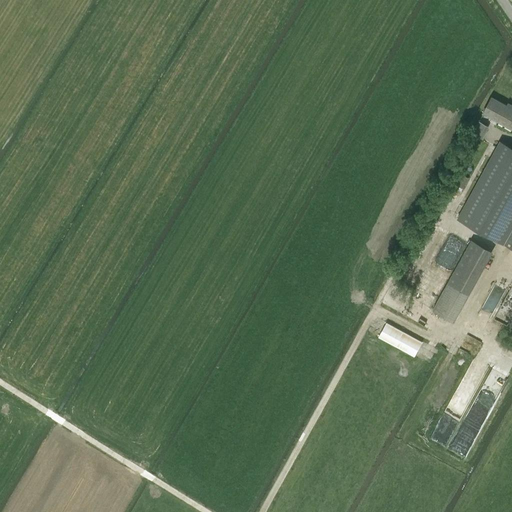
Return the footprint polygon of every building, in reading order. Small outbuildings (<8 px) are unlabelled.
[(492,97),(484,112),(511,128),(511,107),(511,108),(492,97)] [(488,127),(478,121),(472,132),(482,138),(488,127)] [(511,147),(501,142),(458,220),(511,248),(511,147)] [(462,190),(469,178),(462,174),(455,186),(462,190)] [(451,322),(490,251),(469,239),(430,310),(451,322)] [(435,296),(459,255),(447,248),(419,295),(428,301),(432,294),(435,296)] [(494,282),(479,314),(490,319),(505,288),(494,282)] [(467,336),(465,345),(479,350),(482,340),(467,336)] [(497,396),(506,375),(492,369),(487,380),(492,382),(487,391),(497,396)]
